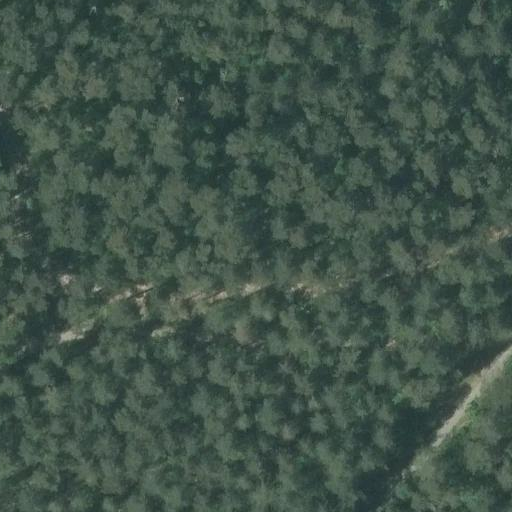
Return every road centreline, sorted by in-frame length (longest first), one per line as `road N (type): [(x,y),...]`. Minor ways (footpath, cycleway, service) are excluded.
road 1 (track): [(511,247),(274,289),(162,299),(110,294),(59,279),(37,259),(16,148),(0,118)]
road 2 (unknown): [(511,321),(489,346),(76,328),(0,360)]
